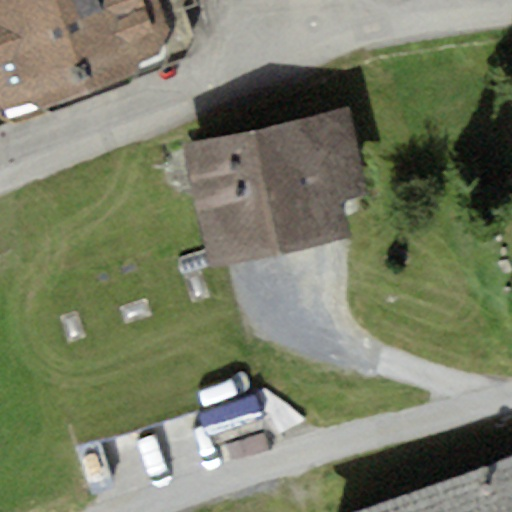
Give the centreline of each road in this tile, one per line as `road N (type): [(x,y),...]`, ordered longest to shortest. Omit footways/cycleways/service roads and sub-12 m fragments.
road 1 (residential): [(0,158),(308,40),(377,21),(511,5)]
road 2 (residential): [(137,511),(382,430),(511,397)]
